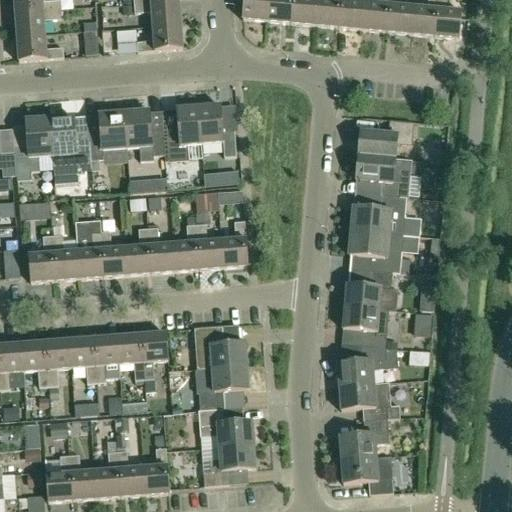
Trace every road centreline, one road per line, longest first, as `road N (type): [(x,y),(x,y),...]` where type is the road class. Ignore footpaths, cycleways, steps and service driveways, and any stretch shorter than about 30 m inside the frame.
road 1 (residential): [(0,314),(306,293)]
road 2 (unclassified): [(0,86),(222,66)]
road 3 (unclassified): [(302,511),(298,402),(306,293)]
road 4 (unclassified): [(306,293),(325,79)]
road 5 (residential): [(491,511),(511,348)]
road 6 (unclassified): [(467,81),(351,71),(325,79)]
